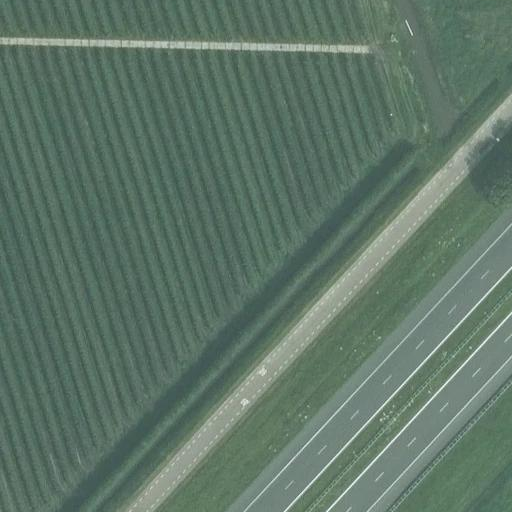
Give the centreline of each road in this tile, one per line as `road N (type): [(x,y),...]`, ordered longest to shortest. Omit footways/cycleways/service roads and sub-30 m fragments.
road 1 (unclassified): [(140,511),(511,108)]
road 2 (motorway): [(511,248),(266,511)]
road 3 (motorway): [(350,511),(511,338)]
